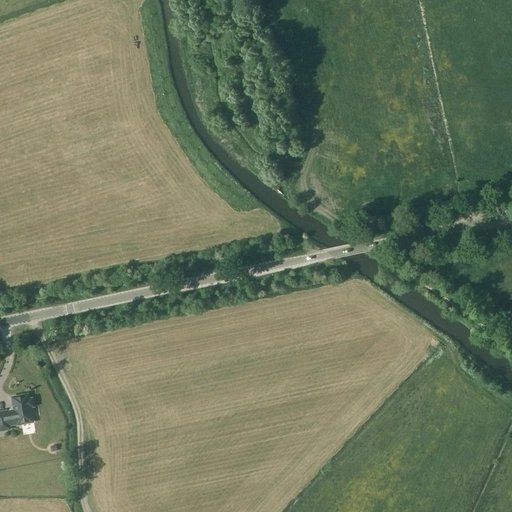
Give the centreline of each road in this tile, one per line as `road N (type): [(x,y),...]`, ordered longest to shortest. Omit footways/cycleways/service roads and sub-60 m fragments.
road 1 (tertiary): [(0,322),(511,215)]
road 2 (track): [(511,413),(457,372),(445,342),(316,256),(272,216)]
road 3 (track): [(85,511),(77,414),(33,315)]
road 4 (track): [(272,0),(310,115),(302,167)]
road 5 (track): [(375,244),(302,197),(298,165)]
